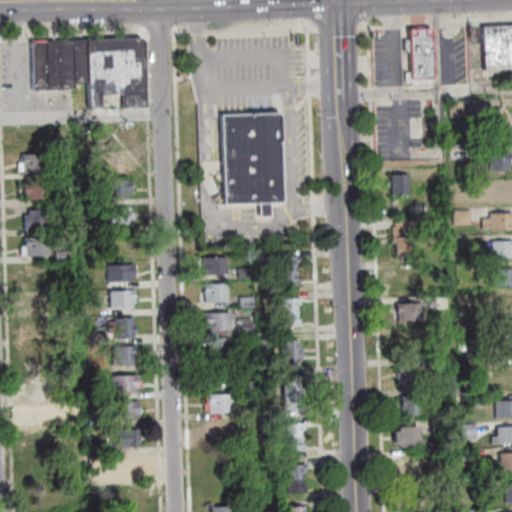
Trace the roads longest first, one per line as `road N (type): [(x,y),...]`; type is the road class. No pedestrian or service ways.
road 1 (tertiary): [(355,511),(334,0)]
road 2 (residential): [(173,511),(156,0)]
